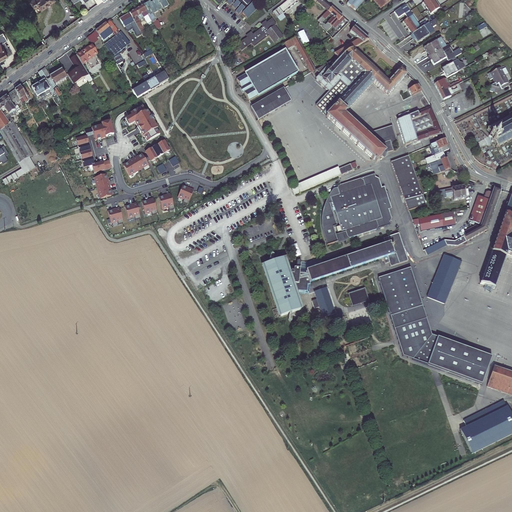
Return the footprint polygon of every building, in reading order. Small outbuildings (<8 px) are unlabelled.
[(32,0),(30,2),(34,8),(38,5),(41,10),(56,0),(55,0),(32,0)] [(165,7),(168,5),(165,0),(155,0),(151,2),(151,1),(141,6),(146,15),(152,24),(160,20),(155,12),(164,6),(165,7)] [(214,0),(219,4),(222,0),(230,0),(227,3),(229,5),(233,1),(236,3),(233,6),(235,8),(238,5),(240,7),(236,12),(239,14),(243,10),(245,11),(243,13),(248,18),(257,8),(252,3),(250,5),(249,3),(252,0),(214,0)] [(293,0),(286,0),(275,9),(279,14),(295,2),(295,1),(293,0)] [(293,0),(295,1),(296,0),(309,0),(321,10),(325,5),(319,0),(293,0)] [(387,2),(385,0),(341,0),(345,3),(344,5),(346,7),(347,6),(352,11),(361,0),(370,0),(379,9),(387,2)] [(434,0),(425,0),(422,2),(430,13),(439,7),(434,0)] [(405,4),(393,12),(397,17),(404,12),(408,18),(413,14),(405,4)] [(146,15),(141,6),(129,13),(139,32),(143,27),(139,19),(146,15)] [(327,15),(330,17),(324,24),(327,28),(334,21),(335,22),(340,18),(328,8),(324,12),(315,21),(318,24),(327,15)] [(275,9),(269,13),(273,18),(274,19),(274,18),(279,15),(279,14),(275,9)] [(129,13),(120,18),(125,28),(126,27),(128,30),(133,28),(138,38),(142,36),(139,32),(129,13)] [(408,18),(402,21),(411,34),(429,22),(428,20),(420,25),(413,14),(408,18)] [(247,35),(235,43),(241,52),(252,44),(253,46),(269,36),(273,41),(281,36),(274,25),(276,23),(272,19),(269,21),(268,20),(266,22),(267,23),(248,36),(247,35)] [(160,20),(152,24),(156,29),(162,25),(160,20)] [(105,30),(108,35),(113,31),(107,23),(106,22),(96,30),(99,35),(105,30)] [(350,27),(345,22),(340,27),(345,32),(346,32),(350,27)] [(429,22),(411,34),(416,43),(435,31),(429,22)] [(335,58),(365,40),(350,27),(346,32),(351,36),(345,40),(348,43),(332,52),(335,58)] [(130,43),(121,31),(104,44),(113,56),(130,43)] [(297,36),(281,45),(284,49),(295,44),(310,72),(314,70),(297,36)] [(424,47),(428,55),(446,45),(441,37),(424,47)] [(0,57),(8,53),(2,42),(0,43),(0,57)] [(76,55),(82,64),(94,57),(93,55),(97,52),(92,44),(76,55)] [(428,55),(434,65),(446,58),(448,60),(461,53),(459,49),(453,53),(448,44),(446,45),(428,55)] [(284,49),(235,76),(240,84),(239,85),(242,90),(243,89),(248,98),(297,71),(284,49)] [(354,49),(316,71),(320,75),(316,80),(330,91),(316,106),(328,116),(327,117),(378,162),(387,152),(393,150),(391,142),(396,138),(392,125),(368,133),(345,112),(375,82),(389,95),(407,76),(408,75),(402,69),(391,81),(354,49)] [(119,54),(113,58),(117,65),(124,61),(119,54)] [(76,55),(69,59),(75,68),(67,73),(74,84),(89,74),(82,64),(76,55)] [(442,68),(447,77),(466,68),(463,64),(459,62),(458,60),(442,68)] [(493,79),(495,83),(491,85),(490,90),(497,93),(498,88),(497,85),(499,84),(502,89),(508,86),(508,85),(509,84),(501,67),(489,73),(492,79),(493,79)] [(42,70),(47,78),(53,89),(58,96),(62,94),(56,85),(68,78),(62,68),(50,75),(45,68),(42,70)] [(31,86),(37,95),(50,88),(51,90),(53,89),(47,78),(42,70),(38,72),(43,79),(31,86)] [(149,90),(169,79),(164,71),(145,82),(149,90)] [(448,88),(444,79),(435,84),(439,90),(444,88),(445,90),(448,88)] [(136,98),(149,90),(145,82),(131,90),(136,98)] [(448,88),(451,95),(462,89),(459,83),(448,88)] [(410,92),(412,96),(422,91),(418,84),(417,84),(404,91),(405,94),(410,92)] [(21,100),(23,102),(28,99),(20,85),(14,89),(21,100)] [(293,99),(285,86),(259,101),(251,105),(259,119),(293,99)] [(448,88),(445,90),(444,88),(439,90),(444,99),(451,95),(448,88)] [(14,89),(4,97),(12,108),(18,105),(16,103),(21,100),(14,89)] [(0,131),(13,123),(8,116),(14,111),(12,108),(4,97),(0,99),(0,131)] [(405,145),(443,133),(431,106),(397,119),(405,145)] [(128,126),(134,123),(137,128),(136,129),(140,135),(140,134),(142,138),(143,138),(146,143),(159,136),(156,130),(157,129),(153,123),(153,122),(150,117),(146,111),(145,112),(142,107),(130,114),(131,116),(125,120),(128,126)] [(511,110),(508,113),(509,115),(486,127),(497,148),(511,139),(511,110)] [(92,127),(95,140),(106,137),(106,136),(114,134),(110,120),(99,123),(99,125),(92,127)] [(13,123),(0,131),(0,134),(18,163),(29,157),(32,155),(13,123)] [(86,136),(76,138),(83,167),(92,164),(94,172),(105,169),(103,161),(94,164),(86,136)] [(449,149),(445,138),(429,145),(429,146),(430,148),(431,147),(432,149),(437,146),(439,149),(442,148),(444,151),(449,149)] [(164,142),(145,153),(151,163),(170,152),(164,142)] [(446,157),(444,151),(425,158),(427,164),(429,163),(446,157)] [(128,164),(123,167),(128,176),(133,173),(134,174),(143,169),(142,168),(147,165),(142,156),(137,159),(136,158),(127,163),(128,164)] [(391,162),(408,211),(426,204),(409,156),(391,162)] [(2,180),(5,185),(35,168),(29,157),(18,163),(21,168),(2,180)] [(429,163),(433,175),(450,169),(446,157),(429,163)] [(175,158),(169,161),(173,167),(179,164),(175,158)] [(350,164),(339,169),(342,175),(353,170),(350,164)] [(163,165),(157,169),(160,175),(166,171),(163,165)] [(295,195),(342,175),(339,169),(338,167),(291,187),(295,195)] [(100,192),(102,198),(112,195),(111,190),(112,190),(109,178),(108,179),(107,174),(97,176),(98,182),(97,182),(100,192)] [(349,237),(350,235),(352,237),(377,229),(391,224),(389,221),(392,217),(388,209),(392,209),(391,203),(390,197),(387,192),(385,187),(382,187),(379,178),(375,177),(374,174),(363,177),(342,184),(337,187),(334,188),(331,192),(328,196),(327,200),(325,202),(323,208),(323,213),(322,217),(322,224),(323,228),(324,234),(325,238),(327,244),(335,241),(335,243),(338,243),(342,242),(346,240),(347,239),(349,237)] [(464,185),(436,190),(438,204),(447,202),(446,199),(453,198),(454,201),(466,198),(464,185)] [(184,203),(189,205),(195,191),(189,188),(184,186),(179,197),(185,200),(184,203)] [(466,235),(463,236),(466,241),(488,229),(501,190),(494,188),(492,193),(481,224),(480,226),(478,229),(466,235)] [(481,224),(492,193),(487,191),(484,198),(478,195),(469,220),(481,224)] [(170,209),(176,208),(171,193),(165,195),(159,197),(163,208),(169,206),(170,209)] [(511,194),(511,195),(491,255),(489,254),(488,257),(490,258),(480,284),(487,287),(494,290),(506,256),(511,258),(511,194)] [(152,214),(158,213),(154,198),(147,200),(147,199),(142,201),(145,213),(151,211),(152,214)] [(135,219),(140,217),(136,203),(130,204),(125,205),(128,217),(134,216),(135,219)] [(118,223),(123,222),(119,207),(113,209),(107,210),(111,222),(117,220),(118,223)] [(453,212),(441,215),(443,227),(456,224),(453,212)] [(464,232),(466,235),(478,229),(476,225),(464,232)] [(261,263),(279,317),(304,308),(299,294),(309,294),(311,282),(384,258),(386,263),(389,262),(390,266),(409,260),(399,232),(388,236),(390,240),(307,267),(307,270),(306,272),(306,261),(301,261),(301,259),(297,259),(296,265),(295,266),(292,268),(292,269),(287,255),(274,258),(261,263)] [(449,241),(444,240),(447,245),(458,246),(466,241),(463,236),(454,241),(449,241)] [(428,255),(447,245),(444,240),(437,244),(425,250),(428,255)] [(297,243),(291,245),(296,257),(301,255),(297,243)] [(451,257),(444,255),(427,299),(446,306),(463,262),(451,257)] [(411,267),(379,277),(395,328),(403,354),(414,358),(428,363),(439,335),(438,336),(432,334),(411,267)] [(353,284),(370,279),(368,271),(350,277),(353,284)] [(336,314),(327,287),(314,291),(317,299),(311,301),(314,309),(319,307),(323,318),(336,314)] [(343,287),(335,290),(338,299),(346,296),(343,287)] [(365,287),(349,293),(353,305),(370,300),(365,287)] [(368,307),(348,313),(354,332),(373,326),(368,307)] [(493,355),(439,335),(428,363),(428,364),(482,384),(493,355)] [(511,371),(493,364),(486,385),(511,393),(511,371)] [(461,428),(473,454),(511,433),(511,412),(508,405),(506,406),(503,400),(463,420),(466,425),(461,428)]
